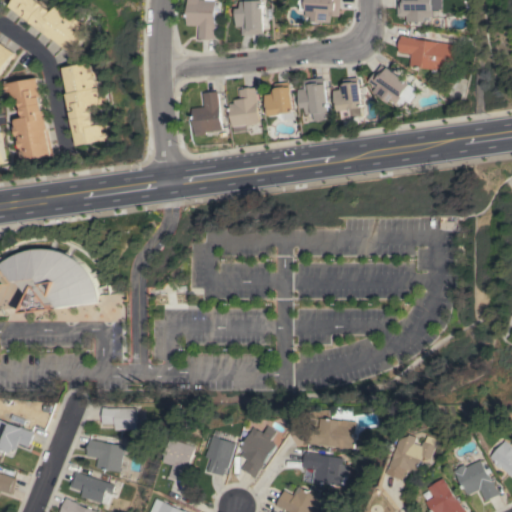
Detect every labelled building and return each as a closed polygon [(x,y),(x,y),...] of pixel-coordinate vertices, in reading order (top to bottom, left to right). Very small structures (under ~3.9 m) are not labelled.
[(35,26),(34,27),(23,18),(24,18),(9,6),(10,4),(9,3),(11,0),(13,1),(13,0),(36,0),(51,12),(58,3),(75,17),(75,18),(80,22),(79,23),(81,25),(81,24),(89,30),(71,54),(35,26)] [(214,4),(217,4),(217,8),(214,8),(214,25),(216,25),(216,32),(214,32),(214,33),(214,38),(210,38),(210,39),(202,39),(202,38),(198,38),(198,25),(186,25),(186,0),(198,0),(214,1),(214,4)] [(242,26),(236,27),(235,8),(240,8),(239,1),(263,0),(264,28),(263,28),(263,34),(242,35),(242,26)] [(341,0),(340,16),(332,16),(331,23),(313,21),(314,17),(306,16),(307,0),(341,0)] [(397,0),(441,0),(441,9),(432,9),(432,17),(425,17),(425,21),(406,21),(406,15),(397,16),(397,0)] [(411,53),(398,52),(399,48),(398,48),(399,39),(400,39),(401,35),(406,36),(405,37),(458,44),(455,63),(454,63),(453,72),(409,66),(411,53)] [(0,42),(14,53),(13,54),(15,55),(12,59),(10,58),(0,73),(0,42)] [(60,66),(66,65),(67,67),(89,62),(91,71),(94,71),(100,103),(89,105),(90,109),(92,108),(95,121),(92,122),(93,125),(104,123),(107,139),(75,146),(60,66)] [(374,73),(375,73),(382,63),(410,84),(396,103),(390,99),(388,103),(372,91),(375,87),(368,81),(374,73)] [(305,107),(301,108),(298,89),(305,88),(304,80),(323,77),(324,84),(325,84),(330,111),(328,111),(328,116),(326,119),(307,121),(305,107)] [(341,118),(340,111),(338,111),(337,102),(336,102),(334,90),(340,89),(340,86),(344,85),(343,79),(357,77),(358,82),(359,82),(360,86),(359,86),(362,107),(361,107),(362,115),(341,118)] [(40,96),(42,96),(44,110),(43,110),(52,155),(21,161),(17,136),(15,136),(14,129),(14,128),(13,120),(23,118),(19,98),(9,100),(6,84),(37,78),(40,96)] [(270,116),(268,107),(267,107),(265,95),(272,94),(271,90),(275,89),(275,84),(289,82),(290,87),(291,87),(292,91),(291,91),(295,119),(284,120),(277,115),(270,116)] [(234,126),(233,126),(230,104),(235,103),(234,100),(241,99),(239,90),(245,89),(245,88),(251,87),(251,88),(255,87),(256,93),(258,93),(259,99),(257,100),(260,123),(251,124),(251,125),(247,126),(248,130),(235,132),(234,126)] [(193,108),(205,107),(203,93),(218,91),(223,129),(207,132),(207,135),(197,136),(193,108)] [(0,257),(17,254),(25,251),(32,250),(38,249),(45,248),(51,249),(58,250),(66,253),(74,257),(82,264),(88,271),(94,280),(97,289),(99,302),(59,307),(56,303),(49,304),(52,308),(23,312),(30,294),(19,281),(15,281),(2,265),(0,263),(0,257)] [(102,407),(106,407),(106,408),(137,408),(137,429),(120,429),(120,430),(114,430),(114,424),(102,424),(102,407)] [(308,424),(322,426),(323,417),(357,421),(354,440),(342,438),(341,444),(335,443),(335,446),(312,444),(311,444),(306,444),(308,424)] [(0,419),(20,427),(20,426),(30,430),(34,432),(29,447),(18,443),(16,450),(11,448),(10,453),(0,449),(0,419)] [(254,427),(259,430),(260,429),(264,432),(269,425),(277,431),(271,440),(276,444),(270,453),(271,454),(270,457),(268,456),(258,473),(255,478),(251,475),(251,474),(245,470),(245,471),(242,469),(248,460),(242,455),(245,451),(241,448),(254,427)] [(214,436),(215,436),(217,429),(223,431),(221,438),(237,443),(229,468),(227,467),(224,475),(209,470),(212,458),(207,457),(214,436)] [(390,473),(404,438),(413,436),(414,434),(420,437),(418,443),(425,446),(426,441),(428,442),(430,435),(439,439),(437,445),(438,446),(433,459),(432,458),(430,463),(424,461),(420,471),(414,468),(413,470),(409,469),(405,479),(390,473)] [(120,471),(96,467),(98,457),(87,456),(88,449),(87,449),(88,445),(89,439),(102,441),(102,442),(124,445),(120,471)] [(175,465),(165,462),(173,439),(198,447),(189,476),(190,476),(188,482),(171,477),(175,465)] [(511,445),(511,476),(509,474),(509,473),(502,467),(501,468),(496,464),(497,462),(492,457),(506,440),(511,445)] [(319,454),(319,455),(340,457),(339,464),(349,465),(348,475),(342,475),(341,485),(314,482),(315,469),(303,467),(305,452),(319,454)] [(453,465),(472,455),(476,462),(481,460),(487,469),(490,467),(492,471),(489,473),(500,493),(486,501),(480,489),(469,495),(453,465)] [(75,471),(79,472),(81,466),(96,471),(94,478),(100,480),(102,474),(108,476),(106,482),(115,485),(112,493),(118,495),(117,498),(111,496),(109,504),(102,502),(102,503),(81,496),(83,491),(70,486),(75,471)] [(0,472),(17,478),(12,494),(0,490),(0,472)] [(450,485),(449,486),(458,500),(459,499),(467,511),(434,511),(428,501),(436,496),(430,487),(445,478),(450,485)] [(285,490),(293,495),(298,486),(322,499),(318,506),(313,503),(311,507),(318,511),(317,511),(289,511),(281,507),(280,507),(276,505),(285,490)] [(59,511),(61,509),(60,509),(64,500),(65,500),(66,497),(71,499),(70,500),(77,503),(77,504),(98,511),(59,511)] [(186,511),(186,510),(190,511),(152,511),(159,498),(186,511)]
